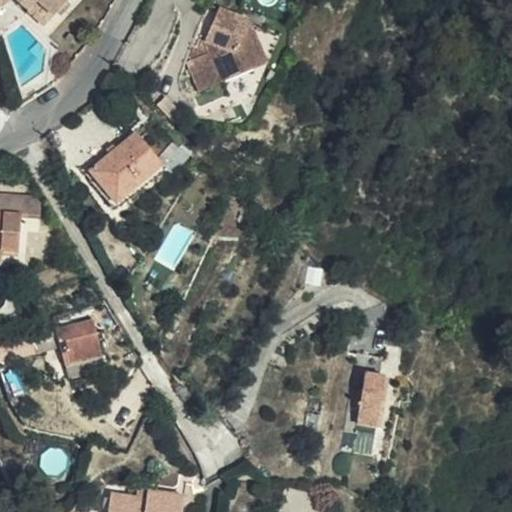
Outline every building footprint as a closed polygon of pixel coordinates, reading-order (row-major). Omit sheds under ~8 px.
[(64,33),(81,19),(96,0),(37,0),(24,11),(36,26),(38,24),(48,16),(64,33)] [(96,0),(81,19),(96,7),(114,1),(114,0),(96,0)] [(55,43),(64,33),(48,16),(38,24),(55,43)] [(229,104),(259,90),(245,62),(254,41),(213,25),(203,48),(215,54),(210,60),(220,81),(229,104)] [(245,62),(259,90),(275,82),(254,41),(245,62)] [(65,101),(95,61),(76,50),(68,46),(37,78),(46,88),(37,95),(29,102),(16,112),(21,130),(30,124),(65,101)] [(206,114),(229,104),(220,81),(197,91),(206,114)] [(121,206),(167,167),(137,131),(91,170),(121,206)] [(0,247),(7,248),(21,248),(22,213),(41,214),(41,194),(0,194),(0,247)] [(94,321),(58,331),(67,364),(103,354),(94,321)] [(345,434),(354,436),(357,427),(374,429),(382,381),(377,380),(380,356),(358,353),(345,434)] [(135,487),(134,496),(144,497),(145,488),(135,487)] [(144,497),(134,496),(110,491),(107,511),(183,511),(186,494),(145,488),(144,497)]
